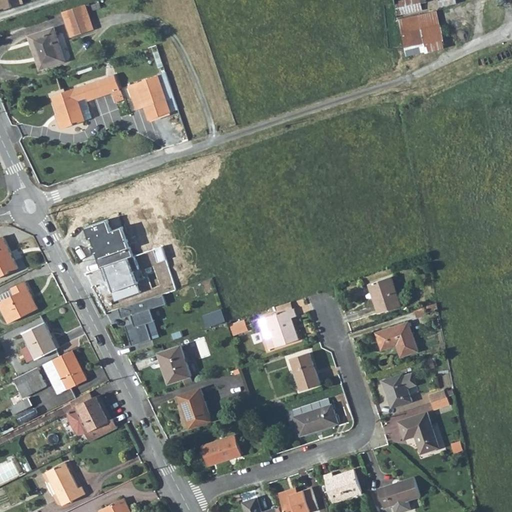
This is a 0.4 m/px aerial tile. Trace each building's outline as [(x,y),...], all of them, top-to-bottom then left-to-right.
[(0,0),(0,11),(24,3),(22,0),(0,0)] [(427,2),(426,0),(412,0),(395,3),(397,13),(422,8),(421,3),(427,2)] [(70,38),(94,30),(86,4),(61,11),(70,38)] [(436,12),(398,20),(405,55),(442,45),(436,12)] [(53,26),(29,34),(33,46),(36,45),(43,66),(65,59),(53,26)] [(40,67),(43,66),(36,45),(33,46),(40,67)] [(141,85),(149,109),(154,122),(174,115),(170,101),(164,85),(162,78),(141,85)] [(96,80),(51,96),(61,127),(82,120),(75,101),(85,97),(86,100),(102,95),(96,80)] [(174,115),(181,113),(171,83),(164,85),(170,101),(174,115)] [(132,88),(140,112),(149,109),(141,85),(132,88)] [(113,101),(121,99),(119,91),(110,93),(113,101)] [(106,218),(85,225),(100,265),(127,255),(133,253),(121,225),(110,229),(106,218)] [(3,236),(0,237),(0,277),(19,268),(3,236)] [(127,255),(100,265),(114,301),(141,291),(127,255)] [(390,276),(368,284),(371,291),(366,295),(367,297),(373,297),(378,313),(400,305),(390,276)] [(26,281),(13,288),(14,289),(16,294),(1,302),(0,302),(9,322),(35,309),(29,297),(33,295),(26,281)] [(0,296),(0,300),(1,302),(16,294),(14,289),(0,296)] [(125,325),(131,346),(151,340),(147,324),(155,321),(151,308),(166,303),(163,293),(118,308),(122,318),(130,315),(132,322),(125,325)] [(39,307),(33,295),(29,297),(35,309),(39,307)] [(294,308),(292,301),(277,306),(279,313),(294,308)] [(417,318),(439,311),(437,302),(415,310),(417,318)] [(267,317),(259,320),(265,338),(265,339),(268,350),(301,339),(297,330),(294,331),(290,319),(293,318),(298,316),(295,308),(294,308),(279,313),(267,317)] [(238,321),(230,324),(234,334),(241,331),(238,321)] [(409,321),(377,332),(383,349),(398,344),(402,356),(419,350),(409,321)] [(46,322),(25,332),(31,345),(23,349),(29,361),(37,357),(38,359),(59,348),(46,322)] [(180,345),(157,352),(168,383),(190,375),(180,345)] [(87,379),(73,351),(44,365),(59,393),(87,379)] [(312,353),(293,359),(303,389),(322,382),(312,353)] [(47,386),(38,368),(31,371),(15,379),(24,397),(47,386)] [(404,374),(384,381),(393,408),(413,401),(409,388),(418,385),(414,373),(405,376),(404,374)] [(199,388),(179,394),(190,426),(210,419),(199,388)] [(74,399),(77,406),(96,396),(93,390),(74,399)] [(430,395),(433,402),(448,398),(445,390),(430,395)] [(98,395),(96,396),(77,406),(69,412),(71,419),(75,427),(80,433),(87,431),(92,441),(119,427),(114,418),(110,420),(98,395)] [(450,404),(448,398),(433,402),(435,409),(450,404)] [(25,400),(11,406),(14,414),(28,408),(25,400)] [(332,404),(296,416),(302,435),(339,423),(332,404)] [(428,412),(400,421),(406,439),(416,436),(422,453),(440,447),(428,412)] [(236,435),(204,445),(210,465),(243,454),(236,435)] [(67,462),(48,472),(65,505),(87,494),(83,486),(80,487),(67,462)] [(332,472),(324,475),(333,500),(362,491),(354,469),(334,476),(332,472)] [(415,476),(379,487),(385,507),(391,506),(394,511),(402,511),(412,510),(409,499),(421,495),(415,476)] [(291,489),(279,493),(285,511),(307,511),(319,508),(312,487),(292,493),(291,489)] [(108,507),(110,511),(132,511),(125,498),(108,507)] [(278,511),(277,508),(263,511),(261,511),(257,498),(243,502),(246,511),(278,511)]
